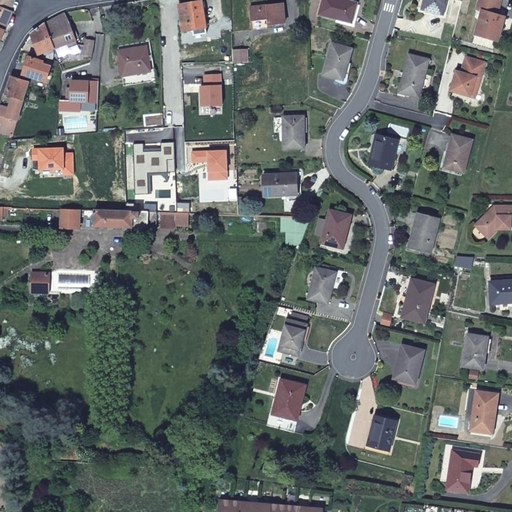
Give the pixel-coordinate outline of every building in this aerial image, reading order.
[(9,10),(12,0),(0,0),(0,28),(4,31),(12,11),(9,10)] [(356,3),(344,0),(322,0),(319,14),(352,23),(356,3)] [(424,0),(422,8),(443,14),(446,0),(424,0)] [(480,18),(475,34),(498,40),(504,17),(497,14),(500,0),(479,0),(477,9),(482,10),(480,18)] [(202,2),(179,6),(182,32),(205,28),(202,2)] [(283,4),(250,8),(251,22),(266,20),(267,25),(285,23),(283,4)] [(63,14),(46,24),(54,49),(67,44),(69,47),(76,44),(63,14)] [(46,24),(31,35),(38,55),(54,49),(46,24)] [(83,56),(92,57),(94,41),(85,40),(83,56)] [(352,49),(331,43),(323,75),(343,80),(352,49)] [(147,46),(118,51),(122,77),(124,87),(157,81),(155,71),(151,71),(147,46)] [(249,63),(248,49),(233,50),(234,63),(249,63)] [(429,60),(408,55),(404,74),(406,74),(401,93),(419,98),(429,60)] [(44,62),(37,60),(29,57),(23,75),(46,82),(51,68),(43,64),(44,62)] [(477,88),(485,62),(466,57),(461,72),(457,71),(455,75),(457,76),(456,80),(454,80),(451,89),(469,95),(472,86),(477,88)] [(28,83),(11,77),(6,95),(13,97),(22,100),(28,83)] [(98,102),(99,81),(81,81),(71,81),(70,101),(64,101),(64,110),(80,110),(81,102),(98,102)] [(230,92),(229,82),(221,84),(222,92),(230,92)] [(23,100),(22,100),(13,97),(9,109),(0,106),(0,122),(15,126),(23,100)] [(32,115),(47,113),(55,113),(56,106),(32,108),(32,115)] [(303,116),(282,117),(283,132),(284,149),(304,149),(303,116)] [(283,132),(282,117),(274,118),(274,132),(283,132)] [(398,140),(379,135),(374,153),(372,152),(369,164),(391,169),(398,140)] [(472,139),(453,135),(444,167),(464,172),(472,139)] [(11,140),(8,150),(34,147),(41,147),(41,138),(11,140)] [(296,174),(263,175),(264,195),(297,195),(296,174)] [(498,229),(502,229),(505,225),(511,225),(511,206),(494,206),(494,213),(487,213),(475,225),(488,238),(498,229)] [(156,212),(96,210),(59,209),(59,213),(62,213),(61,228),(79,229),(80,215),(94,215),(93,220),(95,221),(95,227),(148,227),(148,220),(156,221),(156,212)] [(351,216),(329,211),(321,243),(339,247),(343,231),(347,232),(351,216)] [(175,213),(160,212),(159,225),(175,226),(175,213)] [(188,213),(178,213),(175,213),(175,226),(188,226),(188,213)] [(439,219),(417,214),(413,231),(416,231),(411,248),(430,252),(439,219)] [(301,217),(281,216),(280,231),(300,232),(301,217)] [(456,256),(455,265),(470,267),(473,257),(456,256)] [(315,268),(307,299),(327,304),(335,273),(315,268)] [(49,274),(33,274),(32,293),(48,293),(49,274)] [(435,284),(412,278),(409,289),(412,290),(405,318),(425,323),(435,284)] [(511,280),(490,282),(491,304),(511,302),(511,280)] [(287,320),(278,350),(298,356),(306,325),(305,324),(307,316),(291,312),(289,320),(287,320)] [(384,315),(382,324),(389,326),(391,317),(384,315)] [(467,334),(465,347),(486,350),(488,337),(467,334)] [(424,351),(402,345),(398,361),(401,362),(396,379),(415,383),(424,351)] [(486,350),(465,347),(462,365),(483,368),(486,350)] [(305,386),(281,379),(272,414),(293,419),(299,397),(302,397),(305,386)] [(497,395),(476,391),(470,430),(490,433),(497,395)] [(397,421),(374,415),(371,427),(375,428),(370,446),(389,451),(397,421)] [(452,450),(449,472),(470,475),(472,466),(477,466),(478,454),(452,450)] [(470,475),(449,472),(447,489),(468,492),(470,475)] [(323,511),(323,507),(220,499),(218,511),(323,511)]
